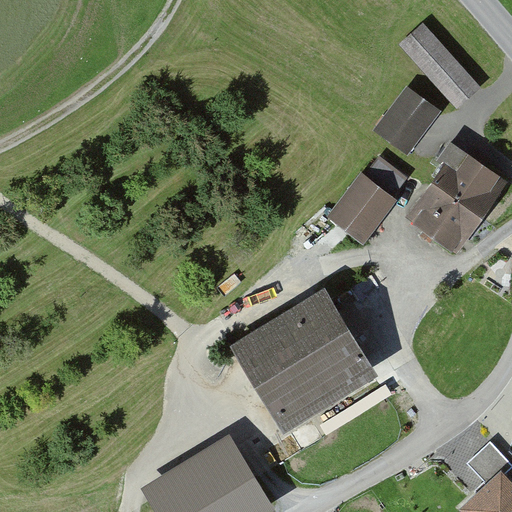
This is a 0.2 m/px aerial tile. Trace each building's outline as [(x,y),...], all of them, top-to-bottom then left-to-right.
[(484,92),(427,26),(404,46),(461,112),(484,92)] [(440,115),(408,91),(380,130),(412,153),(440,115)] [(511,187),(459,149),(408,219),(462,257),(511,187)] [(401,203),(364,175),(331,217),(369,245),(401,203)] [(331,291),(239,345),(291,432),(383,378),(331,291)] [(160,511),(260,511),(276,503),(233,430),(144,484),(160,511)] [(511,511),(511,479),(505,470),(456,511),(511,511)]
